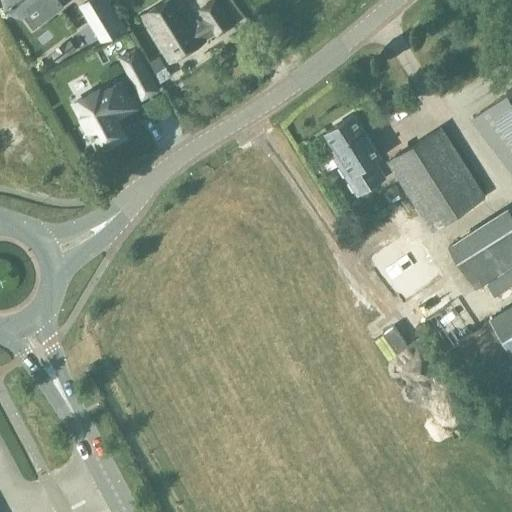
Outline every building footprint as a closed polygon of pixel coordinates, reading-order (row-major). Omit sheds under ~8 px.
[(10,0),(17,9),(18,8),(23,16),(24,15),(39,3),(49,16),(63,6),(58,0),(10,0)] [(107,0),(90,0),(82,5),(103,40),(124,27),(107,0)] [(178,0),(166,0),(140,16),(169,62),(204,41),(202,38),(213,31),(216,35),(231,25),(213,0),(199,10),(205,19),(194,25),(178,0)] [(149,63),(155,73),(167,66),(160,56),(149,63)] [(146,68),(132,76),(143,98),(158,90),(146,68)] [(75,103),(85,122),(97,144),(97,145),(122,132),(114,116),(120,113),(121,115),(135,107),(121,82),(102,93),(100,90),(75,103)] [(511,89),(474,118),(511,167),(511,89)] [(353,115),(327,131),(338,148),(332,152),(358,195),(385,178),(374,161),(380,157),(353,115)] [(440,128),(387,161),(430,230),(483,196),(440,128)] [(475,288),(511,265),(511,211),(509,208),(448,246),(475,288)] [(407,255),(399,244),(376,259),(397,292),(400,290),(405,299),(438,278),(419,247),(407,255)] [(470,332),(451,344),(483,395),(511,376),(511,354),(489,319),(470,332)]
